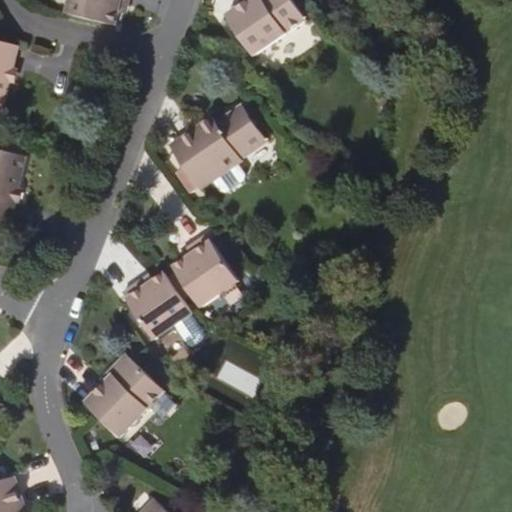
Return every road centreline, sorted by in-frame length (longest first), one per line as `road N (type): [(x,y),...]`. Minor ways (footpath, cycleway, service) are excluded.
road 1 (residential): [(158,65),(51,325)]
road 2 (residential): [(51,325),(42,385),(74,511)]
road 3 (residential): [(1,0),(23,24),(158,65)]
